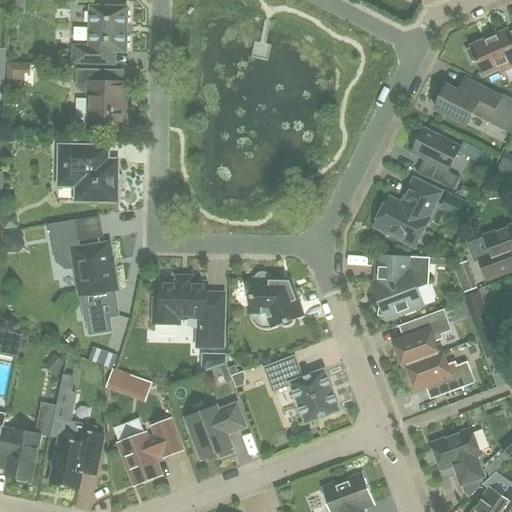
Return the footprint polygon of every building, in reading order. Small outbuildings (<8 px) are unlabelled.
[(126,52),(127,8),(90,7),(89,47),(73,47),(73,63),(117,64),(117,52),(126,52)] [(511,61),(511,31),(510,32),(509,30),(470,47),(471,48),(466,50),(472,62),(476,61),(482,75),(511,61)] [(38,66),(8,65),(8,87),(16,87),(16,76),(19,74),(38,74),(38,66)] [(88,96),(88,125),(125,126),(126,83),(102,82),(102,70),(76,69),(76,88),(88,96)] [(511,99),(503,95),(501,98),(464,79),(458,91),(447,86),(435,109),(467,125),(473,113),(490,121),(488,124),(511,136),(511,134),(511,99)] [(460,147),(425,128),(412,154),(435,166),(429,178),(454,190),(460,178),(448,172),(460,147)] [(119,175),(118,175),(118,160),(108,160),(108,147),(59,146),(58,187),(76,187),(75,201),(117,202),(118,188),(119,188),(120,187),(121,186),(122,185),(123,184),(123,182),(123,181),(123,179),(122,178),(122,177),(120,176),(119,175)] [(511,155),(506,152),(493,177),(511,186),(511,155)] [(402,205),(389,199),(385,206),(382,207),(377,216),(379,219),(375,226),(415,247),(429,219),(427,218),(440,193),(415,180),(402,205)] [(474,204),(449,191),(441,207),(466,220),(474,204)] [(120,317),(116,290),(118,290),(114,269),(116,268),(115,258),(112,258),(110,243),(80,248),(76,220),(49,225),(54,255),(56,254),(57,261),(67,268),(75,267),(84,323),(87,322),(89,336),(113,332),(111,318),(120,317)] [(511,226),(485,236),(491,253),(479,258),(487,280),(511,270),(511,226)] [(377,255),(375,290),(380,304),(378,316),(385,317),(386,320),(424,306),(417,290),(429,285),(430,258),(377,255)] [(477,288),(467,261),(453,267),(463,293),(477,288)] [(255,280),(252,280),(251,289),(251,290),(248,293),(247,297),(248,301),(250,304),(251,305),(251,314),(251,316),(251,318),(252,321),(253,323),(254,324),(256,325),(257,327),(259,328),(261,329),(263,329),(266,330),(268,330),(269,329),(271,329),(280,325),(281,326),(285,327),(289,326),(292,324),(294,321),(295,320),(303,317),(290,281),(271,281),(269,276),(265,273),(260,273),(256,276),(255,280)] [(192,328),(193,329),(198,329),(198,347),(222,347),(224,294),(207,294),(207,284),(161,283),(161,300),(155,300),(154,328),(179,329),(179,322),(188,323),(189,324),(189,325),(190,326),(191,327),(192,328)] [(511,343),(502,316),(491,320),(485,305),(468,312),(474,327),(477,325),(489,358),(511,348),(511,343)] [(400,358),(404,367),(443,353),(442,352),(439,354),(434,342),(443,339),(442,335),(452,331),(444,310),(413,321),(418,334),(395,343),(396,346),(394,350),(396,356),(400,358)] [(116,356),(93,347),(88,360),(112,368),(116,356)] [(65,362),(54,353),(43,366),(54,375),(65,362)] [(443,353),(404,367),(404,368),(408,366),(411,376),(409,380),(411,385),(415,387),(416,390),(440,382),(445,395),(476,383),(468,362),(457,366),(456,362),(447,365),(443,353)] [(214,354),(214,368),(226,363),(226,354),(214,354)] [(305,424),(340,411),(324,370),(303,378),(295,356),(264,368),(273,392),(291,385),(305,424)] [(106,388),(126,395),(133,377),(113,370),(106,388)] [(63,375),(60,389),(72,392),(75,377),(63,375)] [(217,407),(186,419),(201,460),(218,454),(220,459),(235,453),(227,433),(233,431),(233,433),(247,428),(238,403),(219,410),(217,407)] [(97,428),(54,419),(50,437),(60,439),(57,453),(55,453),(52,466),(55,466),(51,484),(78,490),(82,473),(95,476),(104,434),(96,433),(97,428)] [(146,434),(119,444),(135,485),(161,475),(152,451),(161,448),(164,457),(182,450),(171,420),(153,427),(156,436),(148,439),(146,434)] [(15,431),(3,429),(0,442),(0,443),(0,454),(10,457),(6,475),(17,477),(18,480),(25,482),(28,480),(31,480),(41,435),(15,430),(15,431)] [(433,455),(436,461),(440,463),(442,470),(454,466),(461,486),(484,477),(476,457),(480,456),(471,430),(432,444),(435,451),(433,455)] [(511,454),(511,436),(500,448),(509,457),(511,454)] [(363,474),(323,489),(331,511),(362,511),(361,509),(374,504),(363,474)] [(490,489),(474,511),(511,511),(511,488),(504,499),(490,489)]
